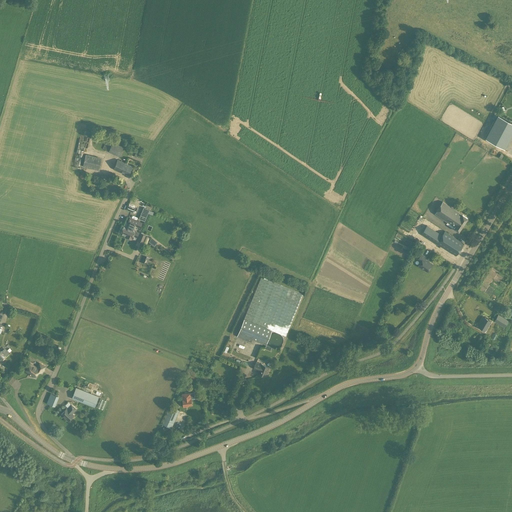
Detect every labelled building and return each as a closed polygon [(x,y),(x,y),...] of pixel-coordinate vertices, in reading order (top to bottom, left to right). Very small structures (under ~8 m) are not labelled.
[(511,122),(497,115),(484,141),(504,151),(511,134),(511,122)] [(81,135),(73,167),(79,168),(83,153),(84,153),(84,151),(83,151),(87,136),(81,135)] [(103,149),(109,151),(108,152),(119,156),(120,155),(121,156),(122,154),(121,153),(124,147),(113,142),(109,141),(108,143),(105,142),(103,149)] [(83,166),(99,170),(102,158),(86,154),(83,166)] [(118,159),(113,169),(121,172),(128,175),(132,166),(125,163),(118,159)] [(434,213),(454,226),(453,228),(459,231),(468,218),(462,214),(442,201),(434,213)] [(150,210),(144,207),(139,218),(145,221),(150,210)] [(123,225),(120,233),(124,235),(124,236),(125,236),(125,237),(128,232),(130,233),(131,229),(134,230),(135,230),(136,226),(139,221),(130,217),(127,223),(128,223),(126,227),(123,225)] [(421,234),(437,245),(437,244),(456,256),(464,243),(445,231),(442,235),(427,225),(421,234)] [(128,232),(125,237),(132,240),(132,239),(134,234),(139,236),(137,240),(143,242),(146,235),(141,232),(140,233),(136,231),(136,230),(135,230),(134,230),(131,229),(130,233),(128,232)] [(148,242),(155,246),(157,243),(151,238),(148,242)] [(421,254),(418,259),(421,261),(418,266),(427,271),(432,264),(426,260),(424,259),(426,257),(421,254)] [(286,335),(302,294),(261,277),(237,336),(251,342),(252,338),(266,344),(272,330),(286,335)] [(0,317),(2,318),(4,311),(7,312),(9,304),(7,303),(1,302),(0,305),(0,317)] [(504,327),(508,321),(498,315),(495,321),(504,327)] [(481,323),(480,322),(478,326),(485,330),(491,321),(484,317),(481,323)] [(276,347),(278,346),(279,346),(280,346),(280,345),(281,344),(282,342),(283,342),(283,341),(283,339),(283,338),(282,337),(281,336),(281,335),(280,334),(279,334),(279,333),(277,333),(275,333),(274,333),(273,334),(272,334),(271,335),(270,336),(270,337),(269,338),(269,339),(269,340),(269,341),(270,342),(270,344),(271,345),(273,346),(274,347),(276,347)] [(267,370),(269,367),(261,364),(256,362),(254,368),(259,370),(257,373),(260,374),(260,375),(262,376),(263,375),(265,376),(266,373),(267,373),(268,371),(267,370)] [(40,363),(37,367),(30,363),(25,371),(35,376),(39,371),(42,372),(45,366),(40,363)] [(76,388),(72,398),(94,407),(98,397),(76,388)] [(58,396),(51,393),(47,403),(54,406),(58,396)] [(188,406),(188,405),(192,404),(190,393),(182,394),(183,407),(188,406)] [(106,401),(100,398),(97,407),(103,409),(106,401)] [(61,414),(68,421),(74,415),(72,413),(77,409),(71,404),(67,408),(61,414)] [(162,424),(172,428),(179,410),(170,406),(162,424)]
